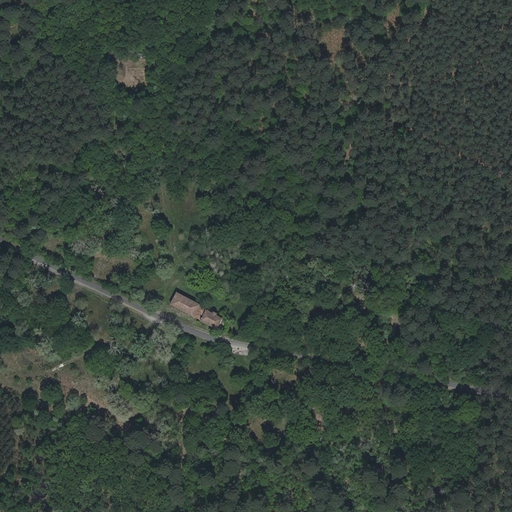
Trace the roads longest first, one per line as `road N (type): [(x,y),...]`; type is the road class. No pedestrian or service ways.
road 1 (unclassified): [(511,394),(220,338),(0,244)]
road 2 (track): [(511,174),(169,19)]
road 3 (track): [(156,314),(169,276),(168,0)]
road 4 (track): [(172,511),(189,447),(116,431),(101,412),(73,361),(92,350),(94,325)]
road 5 (track): [(434,0),(325,201)]
road 6 (track): [(253,347),(318,511)]
road 7 (track): [(442,142),(511,11)]
road 8 (track): [(389,82),(420,89),(511,42)]
